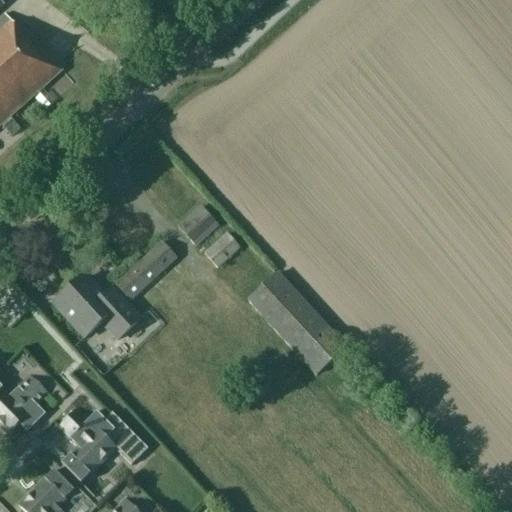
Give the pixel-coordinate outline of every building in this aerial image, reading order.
[(25,31),(21,34),(4,16),(0,19),(0,126),(61,72),(25,31)] [(200,208),(178,228),(195,247),(217,226),(200,208)] [(226,235),(204,255),(216,269),(239,249),(226,235)] [(161,244),(115,286),(129,301),(175,259),(161,244)] [(278,274),(247,302),(315,376),(345,348),(278,274)] [(86,337),(101,323),(117,341),(140,320),(112,289),(102,298),(95,291),(93,293),(81,280),(55,304),(86,337)] [(0,374),(2,372),(0,370),(0,426),(8,435),(18,425),(19,425),(27,433),(45,415),(37,407),(48,396),(29,377),(10,397),(0,386),(0,374)] [(147,450),(112,414),(104,421),(96,413),(88,421),(76,410),(58,428),(78,448),(61,465),(80,484),(115,450),(131,466),(147,450)] [(73,491),(54,472),(18,507),(23,511),(60,511),(56,508),(73,491)] [(136,511),(125,501),(113,511),(136,511)]
